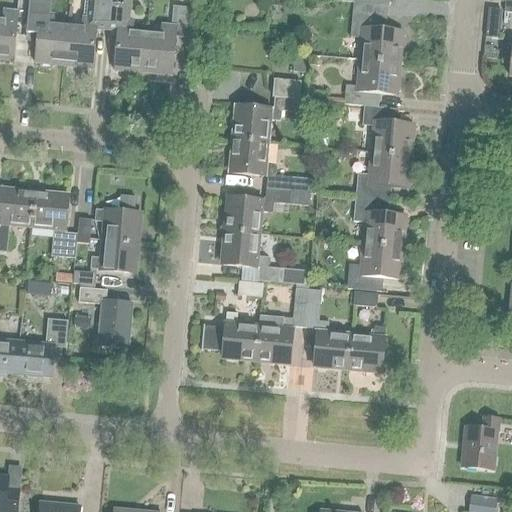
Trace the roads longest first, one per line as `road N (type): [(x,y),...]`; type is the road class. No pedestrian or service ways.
road 1 (residential): [(162,441),(186,183),(180,166),(150,146),(0,133)]
road 2 (residential): [(431,365),(424,446),(404,462),(162,441)]
road 3 (residential): [(431,365),(457,108)]
road 4 (residential): [(162,441),(0,424)]
